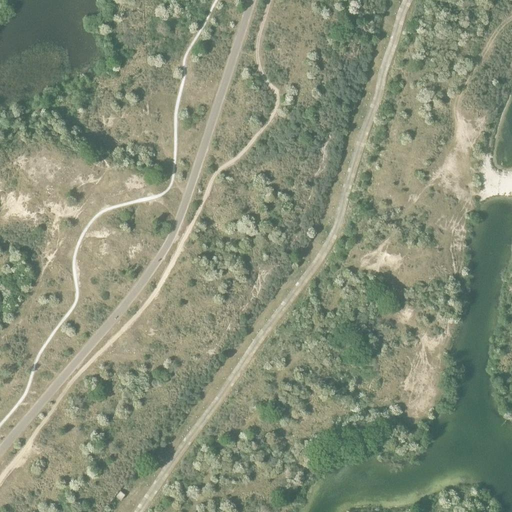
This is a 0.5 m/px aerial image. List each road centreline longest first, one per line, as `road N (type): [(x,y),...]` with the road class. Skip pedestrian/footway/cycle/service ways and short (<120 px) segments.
road 1 (track): [(139,511),(322,256),(413,0)]
road 2 (unknown): [(0,480),(62,393),(151,299),(217,171),(272,116),(276,96),(256,49),(269,0)]
